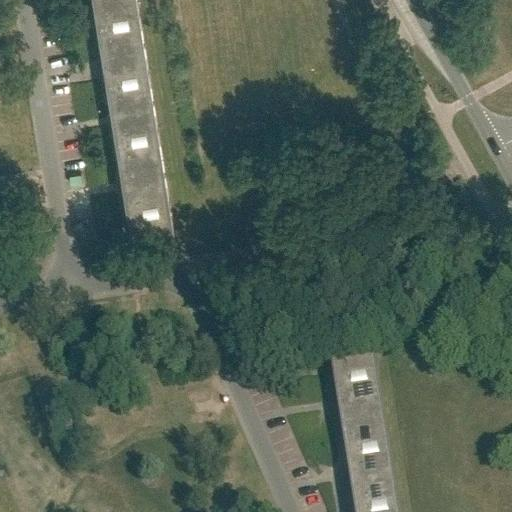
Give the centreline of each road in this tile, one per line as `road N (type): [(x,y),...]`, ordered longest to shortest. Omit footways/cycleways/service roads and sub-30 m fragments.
road 1 (residential): [(288,511),(185,274),(69,291)]
road 2 (residential): [(69,291),(20,0)]
road 3 (tertiary): [(412,0),(496,147)]
